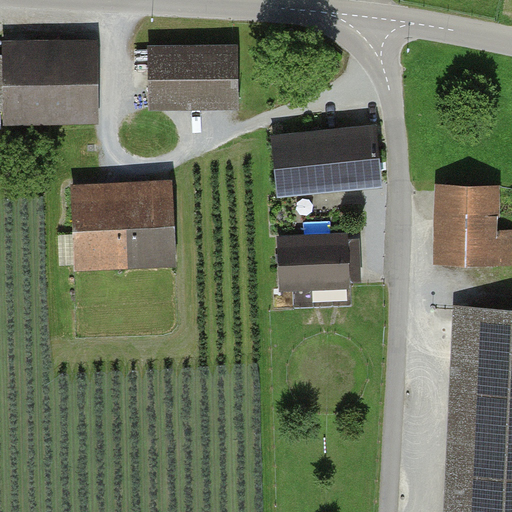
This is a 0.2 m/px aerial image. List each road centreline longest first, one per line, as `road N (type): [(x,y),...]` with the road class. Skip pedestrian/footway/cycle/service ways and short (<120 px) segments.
road 1 (residential): [(389,511),(400,186),(374,30)]
road 2 (unclassified): [(374,30),(324,13),(112,0)]
road 3 (unclassified): [(511,42),(416,24),(374,30)]
